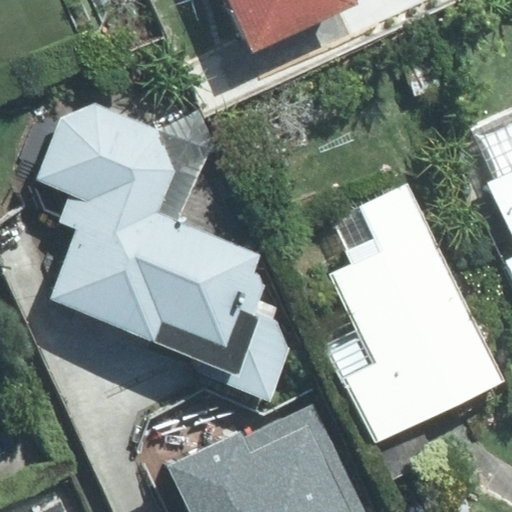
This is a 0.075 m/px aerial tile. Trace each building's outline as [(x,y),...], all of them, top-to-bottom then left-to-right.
[(327,13),(321,0),(197,0),(223,58),(327,13)] [(50,103),(18,180),(59,196),(44,235),(83,251),(56,319),(245,395),(274,323),(225,303),(244,257),(171,227),(197,163),(50,103)] [(511,107),(441,137),(511,306),(511,107)] [(475,379),(404,225),(318,265),(361,359),(325,375),(352,435),(475,379)] [(367,511),(314,388),(156,454),(180,511),(367,511)]
